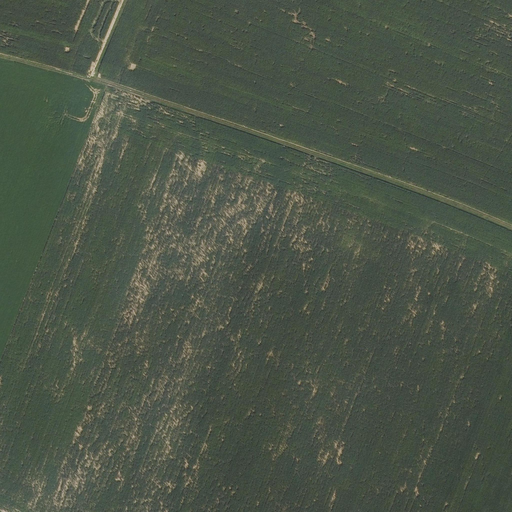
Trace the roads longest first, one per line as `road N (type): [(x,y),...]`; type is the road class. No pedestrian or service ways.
road 1 (track): [(511,226),(91,79)]
road 2 (track): [(126,0),(91,79),(0,57)]
